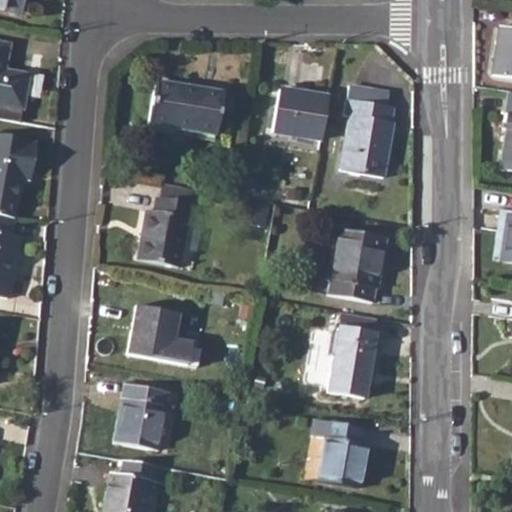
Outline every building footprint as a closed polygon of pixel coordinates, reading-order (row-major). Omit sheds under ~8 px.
[(0,0),(0,9),(20,13),(22,0),(0,0)] [(511,27),(499,26),(491,74),(511,77),(511,27)] [(0,43),(0,103),(20,107),(26,75),(2,70),(7,44),(0,43)] [(153,81),(146,122),(214,135),(221,94),(153,81)] [(270,133),(319,141),(327,96),(278,88),(270,133)] [(511,92),(506,92),(501,128),(504,129),(508,130),(507,141),(502,140),(498,171),(511,172),(511,92)] [(386,106),(353,100),(344,98),(342,113),(348,114),(338,170),(383,177),(395,108),(386,106)] [(0,215),(12,218),(20,178),(28,179),(35,143),(26,141),(26,138),(0,133),(0,215)] [(145,209),(136,259),(178,268),(190,203),(155,196),(152,211),(145,209)] [(0,215),(0,296),(6,298),(17,236),(9,234),(12,218),(0,215)] [(511,217),(504,216),(498,263),(511,264),(511,217)] [(336,229),(326,280),(329,281),(327,295),(371,303),(373,290),(376,289),(385,239),(336,229)] [(135,307),(127,354),(194,367),(197,350),(189,349),(190,344),(173,341),(178,315),(135,307)] [(338,326),(327,393),(364,400),(375,333),(338,326)] [(123,384),(112,443),(155,451),(166,392),(123,384)] [(313,419),(311,435),(324,437),(316,481),(357,489),(365,445),(360,443),(362,428),(313,419)] [(155,466),(121,460),(117,474),(108,473),(101,511),(142,511),(149,480),(152,480),(155,466)]
